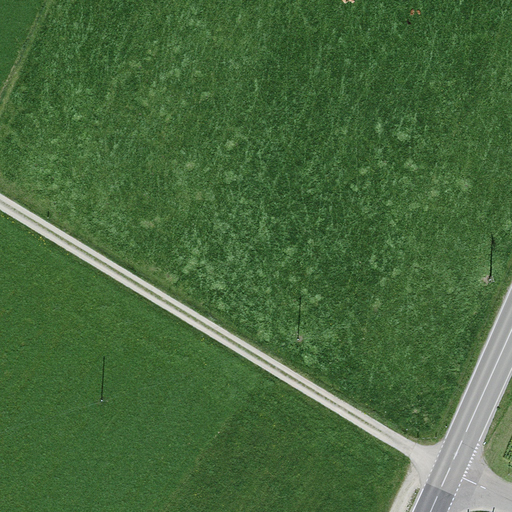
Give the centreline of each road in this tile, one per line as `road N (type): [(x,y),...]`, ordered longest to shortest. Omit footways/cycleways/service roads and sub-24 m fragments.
road 1 (track): [(0,206),(421,457)]
road 2 (primary): [(448,470),(511,329)]
